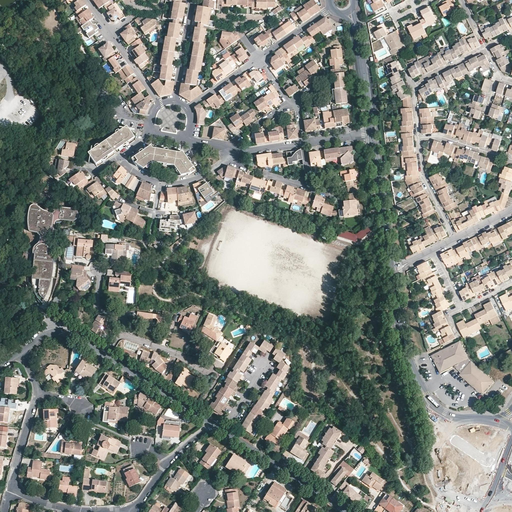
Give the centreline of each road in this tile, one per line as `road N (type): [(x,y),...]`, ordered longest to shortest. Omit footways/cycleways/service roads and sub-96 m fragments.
road 1 (tertiary): [(495,465),(428,408),(399,326),(390,271)]
road 2 (residential): [(223,430),(344,511)]
road 3 (tertiary): [(390,271),(370,132)]
road 4 (residential): [(418,138),(415,83),(486,49)]
road 5 (residential): [(105,355),(213,425)]
